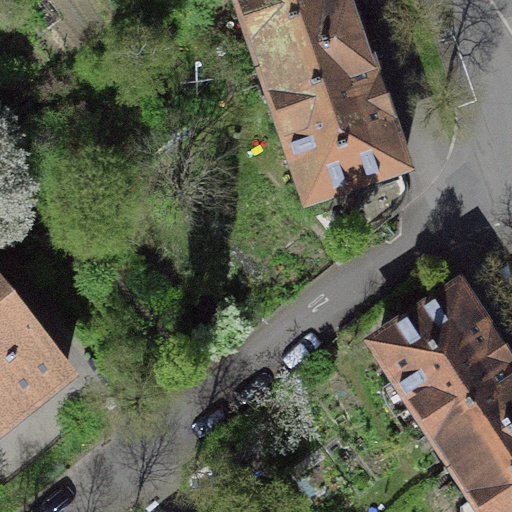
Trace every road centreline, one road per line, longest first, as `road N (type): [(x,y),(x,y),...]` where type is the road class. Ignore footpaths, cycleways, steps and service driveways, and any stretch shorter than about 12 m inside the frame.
road 1 (residential): [(511,158),(72,511)]
road 2 (residential): [(455,0),(511,118)]
